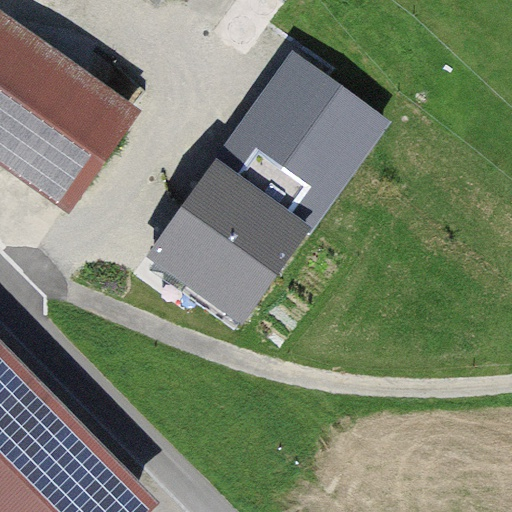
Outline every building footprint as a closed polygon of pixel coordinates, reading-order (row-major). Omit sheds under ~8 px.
[(188,0),(163,0),(181,11),(188,0)] [(245,13),(248,17),(252,20),(257,21),(262,21),(267,19),(271,16),(273,12),(274,7),(273,2),(272,0),(245,0),(244,3),(244,8),(245,13)] [(136,113),(0,21),(0,165),(68,212),(136,113)] [(217,194),(205,185),(145,270),(250,344),(313,254),(268,223),(305,170),(257,137),(217,194)] [(0,511),(141,511),(167,487),(0,316),(0,511)]
